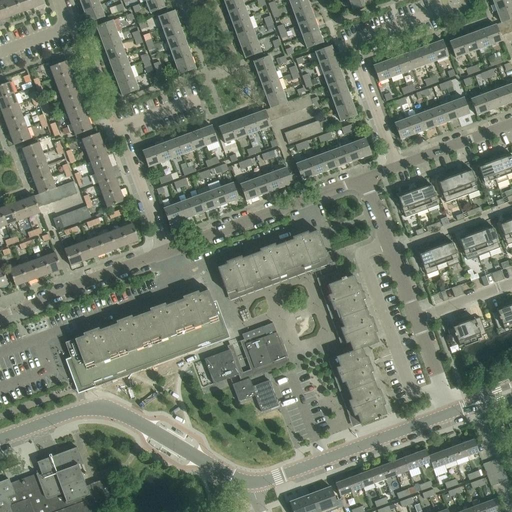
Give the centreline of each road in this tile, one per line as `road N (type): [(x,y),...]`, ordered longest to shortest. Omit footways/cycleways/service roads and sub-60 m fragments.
road 1 (unclassified): [(0,439),(106,408),(251,483)]
road 2 (residential): [(398,166),(350,43),(431,13)]
road 3 (residential): [(166,252),(120,128),(198,98)]
road 4 (unclassified): [(251,483),(451,412)]
road 5 (residential): [(166,252),(364,178)]
road 6 (residential): [(0,315),(166,252)]
road 7 (residential): [(417,320),(364,178)]
road 8 (residential): [(398,166),(511,124)]
